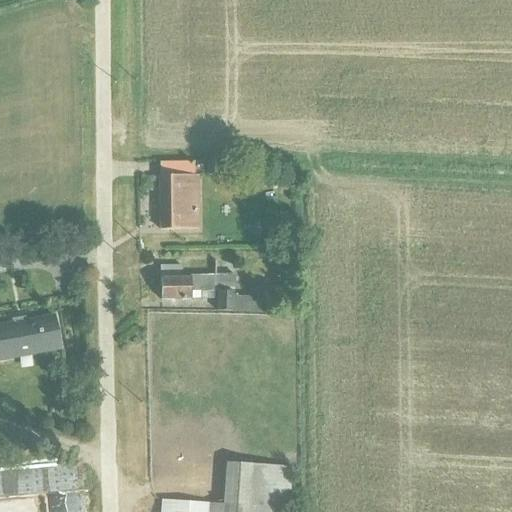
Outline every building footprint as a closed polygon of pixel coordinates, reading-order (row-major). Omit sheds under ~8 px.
[(194,164),(159,163),(160,230),(199,230),(199,175),(194,176),(194,164)] [(182,265),(160,266),(160,276),(182,276),(182,265)] [(190,277),(160,278),(161,300),(214,298),(214,287),(235,287),(235,274),(216,274),(216,275),(190,275),(190,277)] [(218,291),(217,311),(262,313),(262,297),(235,296),(235,292),(218,291)] [(0,360),(61,348),(55,317),(0,327),(0,360)] [(90,511),(88,462),(11,466),(13,511),(90,511)] [(163,501),(161,511),(288,511),(292,467),(226,462),(226,464),(223,506),(163,501)]
